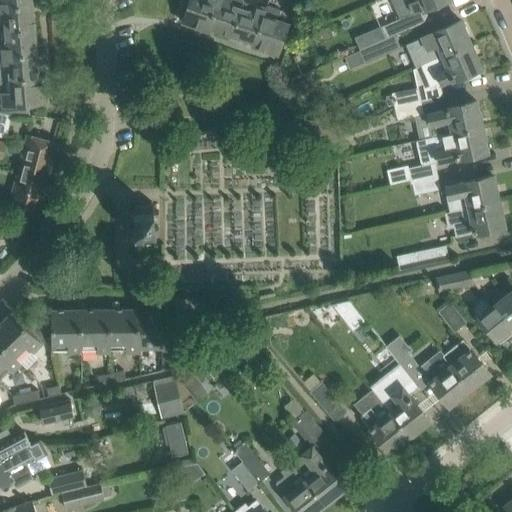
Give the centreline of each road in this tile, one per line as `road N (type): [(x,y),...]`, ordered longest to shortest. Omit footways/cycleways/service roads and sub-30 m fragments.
road 1 (residential): [(0,287),(92,176),(102,131),(102,0)]
road 2 (residential): [(382,511),(511,411)]
